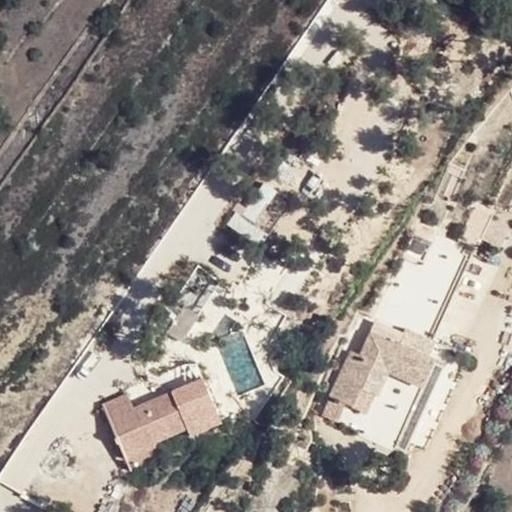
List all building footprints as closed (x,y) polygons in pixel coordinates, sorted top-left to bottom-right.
[(163,333),(179,345),(195,320),(178,310),(163,333)] [(370,418),(379,401),(374,398),(387,374),(396,379),(403,381),(422,391),(435,365),(368,332),(349,384),(341,379),(332,400),(370,418)] [(95,348),(104,354),(115,339),(105,333),(95,348)] [(196,383),(168,397),(191,447),(220,433),(196,383)] [(121,459),(152,444),(184,433),(168,397),(130,416),(121,397),(97,407),(121,459)] [(121,459),(129,475),(159,461),(152,444),(121,459)] [(115,481),(129,475),(121,459),(109,464),(115,481)]
